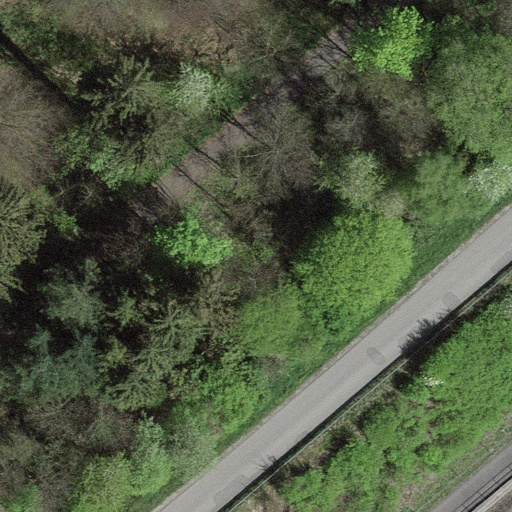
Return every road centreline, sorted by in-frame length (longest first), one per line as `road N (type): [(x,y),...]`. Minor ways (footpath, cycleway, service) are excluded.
road 1 (track): [(0,323),(397,0)]
road 2 (track): [(179,511),(511,217)]
